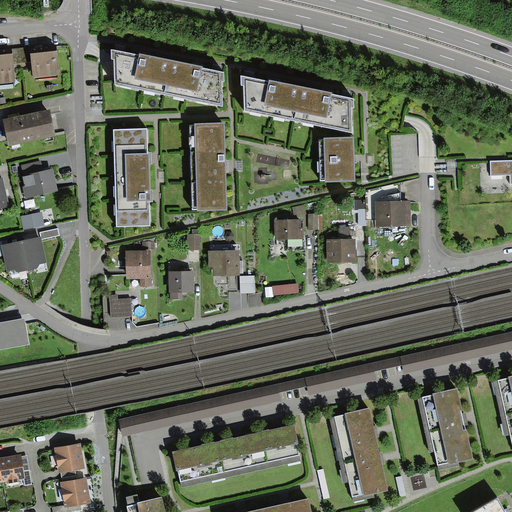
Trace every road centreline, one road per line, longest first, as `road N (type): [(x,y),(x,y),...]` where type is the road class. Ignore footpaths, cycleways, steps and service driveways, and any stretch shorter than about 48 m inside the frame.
road 1 (residential): [(0,284),(74,333),(121,338),(444,268)]
road 2 (residential): [(87,326),(79,24)]
road 3 (motorway): [(225,0),(347,27),(511,80)]
road 4 (motorway): [(511,56),(330,0)]
road 5 (residential): [(444,268),(435,244),(429,141),(424,128),(405,120)]
